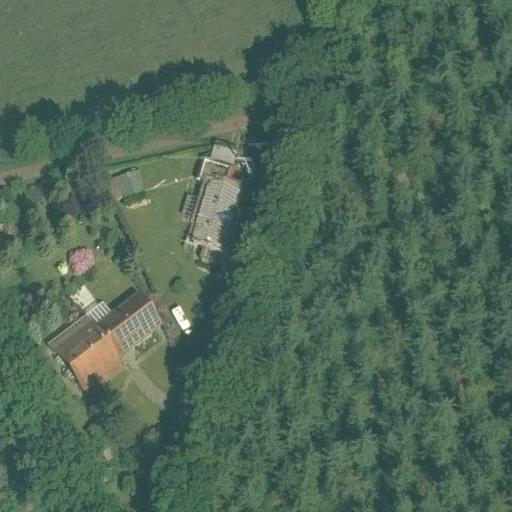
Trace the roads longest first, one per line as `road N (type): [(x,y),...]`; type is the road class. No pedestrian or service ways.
road 1 (residential): [(317,88),(179,511)]
road 2 (residential): [(0,177),(317,88)]
